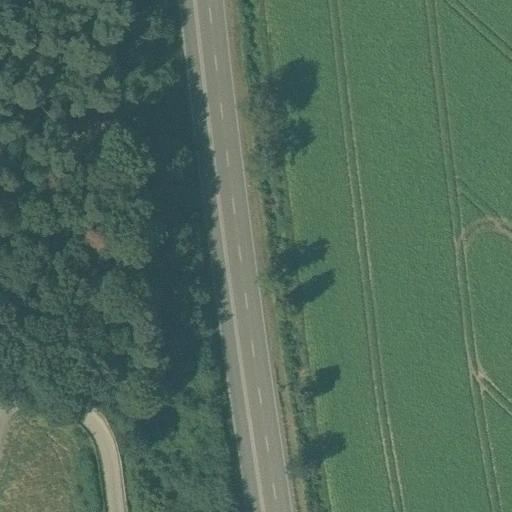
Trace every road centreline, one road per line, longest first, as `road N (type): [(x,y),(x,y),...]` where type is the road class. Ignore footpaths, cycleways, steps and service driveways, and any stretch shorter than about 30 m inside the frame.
road 1 (trunk): [(197,0),(267,511)]
road 2 (unclassified): [(0,384),(77,410),(96,426),(112,511)]
